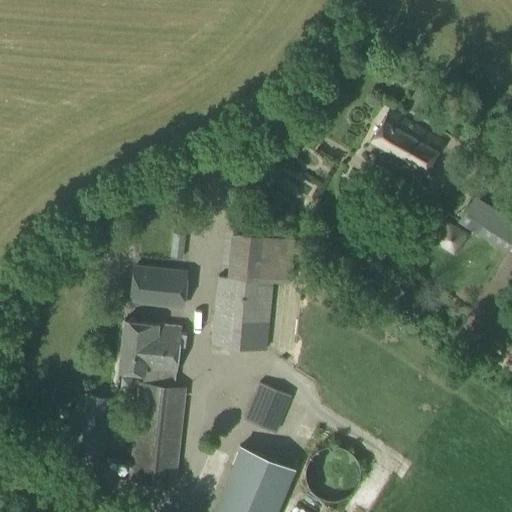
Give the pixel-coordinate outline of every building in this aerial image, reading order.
[(420,114),(430,95),(417,87),(406,106),(420,114)] [(418,179),(442,141),(388,109),(365,147),(418,179)] [(507,251),(511,242),(511,220),(473,197),(459,221),(507,251)] [(290,283),(295,238),(230,231),(226,276),(218,275),(211,343),(265,348),(271,280),(290,283)] [(183,303),(186,271),(134,266),(130,298),(183,303)] [(173,386),(174,376),(180,325),(124,319),(118,370),(143,373),(142,382),(140,382),(129,477),(173,482),(183,387),(173,386)] [(260,381),(244,419),(274,431),(290,394),(260,381)] [(103,454),(115,399),(79,391),(67,447),(103,454)] [(358,473),(358,466),(355,460),(353,455),(350,452),(345,448),(340,445),(334,444),(330,443),(325,443),(319,445),(313,448),(308,451),(304,456),(302,461),(300,465),(299,473),(300,478),(301,484),(303,488),(307,493),(311,496),(315,499),(320,501),(327,502),(332,502),(338,501),(344,498),(348,495),(352,491),(355,485),(358,479),(358,473)] [(285,466),(234,444),(224,466),(276,488),(285,466)] [(364,491),(359,505),(373,510),(378,496),(364,491)]
